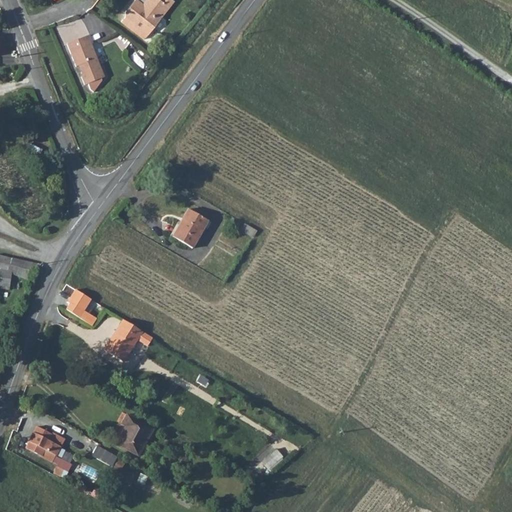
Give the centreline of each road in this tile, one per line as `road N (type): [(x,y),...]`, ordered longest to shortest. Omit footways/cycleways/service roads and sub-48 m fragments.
road 1 (secondary): [(96,210),(253,0)]
road 2 (secondary): [(0,417),(61,260),(96,210)]
road 3 (residential): [(17,26),(96,210)]
road 4 (residential): [(390,0),(511,80)]
